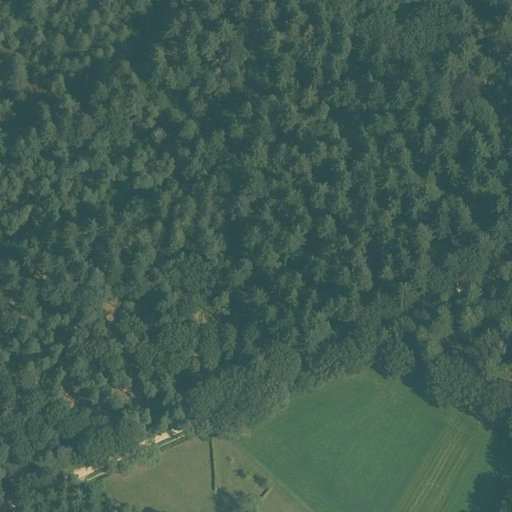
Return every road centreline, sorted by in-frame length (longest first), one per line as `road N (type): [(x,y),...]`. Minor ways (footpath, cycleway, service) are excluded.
road 1 (track): [(10,511),(481,283),(511,260)]
road 2 (track): [(236,40),(211,423)]
road 3 (track): [(0,182),(192,75),(236,40),(254,0)]
road 4 (track): [(511,135),(289,0)]
road 5 (track): [(0,465),(60,471),(130,511)]
